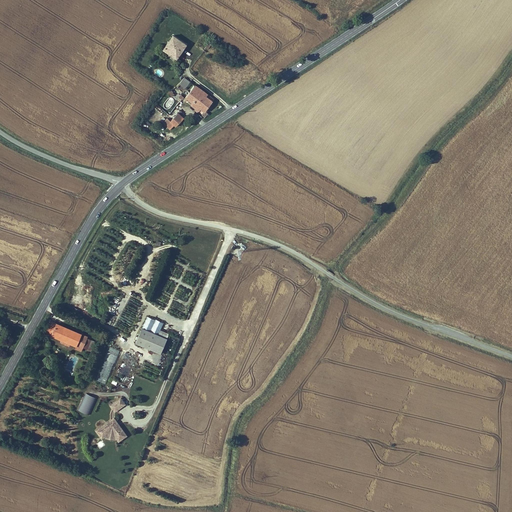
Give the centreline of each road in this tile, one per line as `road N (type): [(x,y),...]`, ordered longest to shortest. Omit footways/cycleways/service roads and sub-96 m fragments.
road 1 (unclassified): [(511,356),(378,304),(282,245),(150,209),(122,183)]
road 2 (primary): [(122,183),(399,0)]
road 3 (primary): [(0,385),(84,230),(122,183)]
road 4 (unclassified): [(0,130),(122,183)]
